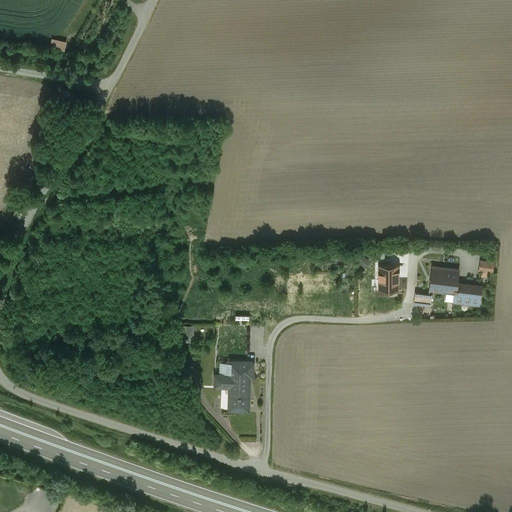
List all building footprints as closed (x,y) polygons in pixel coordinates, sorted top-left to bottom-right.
[(84,103),(62,88),(56,97),(78,111),(84,103)] [(477,271),(492,273),(494,261),(479,259),(477,271)] [(398,265),(379,265),(379,290),(398,290),(398,265)] [(458,270),(432,267),(430,291),(455,294),(456,285),(457,285),(458,270)] [(457,285),(456,285),(455,294),(454,302),(478,305),(481,288),(457,285)] [(426,294),(416,292),(414,304),(425,306),(426,294)] [(194,340),(193,323),(181,323),(182,340),(194,340)] [(199,381),(189,358),(176,363),(186,387),(199,381)] [(250,361),(236,361),(236,374),(249,374),(249,376),(252,376),(253,362),(250,362),(250,361)] [(236,374),(230,374),(230,375),(215,374),(215,385),(230,386),(229,395),(232,395),(232,409),(248,409),(249,376),(249,374),(236,374)]
